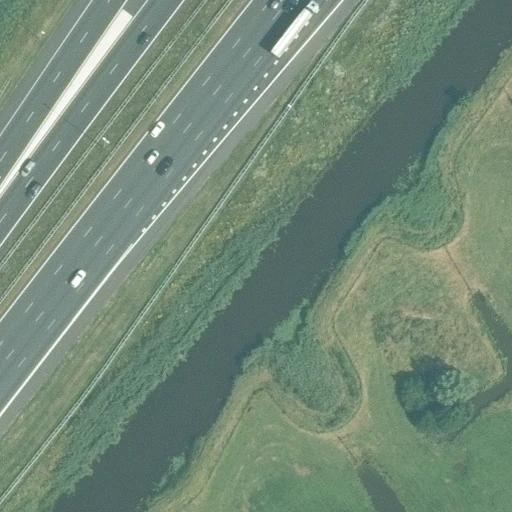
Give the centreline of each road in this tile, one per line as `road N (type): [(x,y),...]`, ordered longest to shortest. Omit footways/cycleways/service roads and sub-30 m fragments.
road 1 (motorway): [(0,369),(290,0)]
road 2 (motorway): [(170,0),(0,222)]
road 3 (motorway): [(107,0),(0,161)]
